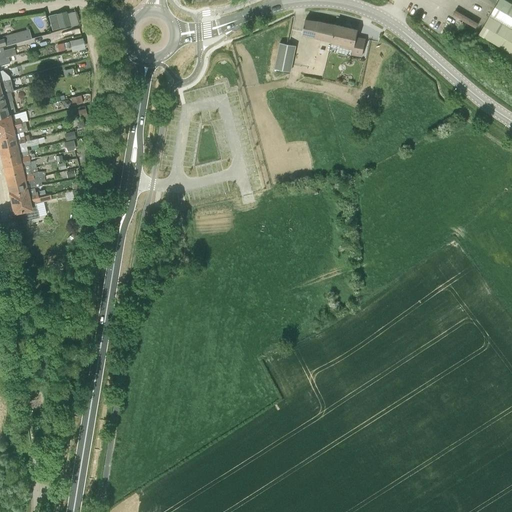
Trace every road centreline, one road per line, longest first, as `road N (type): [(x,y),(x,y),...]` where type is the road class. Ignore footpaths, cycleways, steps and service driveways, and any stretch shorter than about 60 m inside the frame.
road 1 (tertiary): [(73,511),(147,58)]
road 2 (tertiary): [(511,122),(395,25),(324,0)]
road 3 (residential): [(24,401),(0,193)]
road 4 (tertiary): [(298,0),(175,34)]
